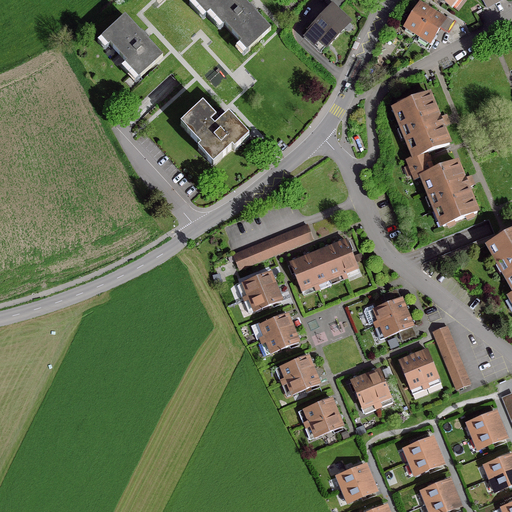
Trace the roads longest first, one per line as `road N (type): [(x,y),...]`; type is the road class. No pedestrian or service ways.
road 1 (tertiary): [(0,318),(128,272),(244,200),(319,136)]
road 2 (residential): [(511,355),(383,252),(349,169)]
road 3 (residential): [(349,169),(371,154),(369,109),(378,91),(511,14)]
road 4 (tertiary): [(319,136),(394,0)]
